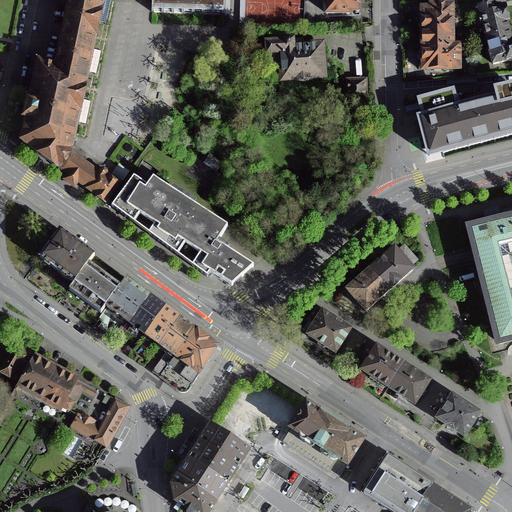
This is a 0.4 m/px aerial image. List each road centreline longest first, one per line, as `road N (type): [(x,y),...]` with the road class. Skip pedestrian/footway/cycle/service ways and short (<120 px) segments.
road 1 (residential): [(245,336),(509,511)]
road 2 (primary): [(0,161),(245,336)]
road 3 (residential): [(0,279),(139,390),(151,439)]
road 4 (primary): [(245,336),(261,311),(401,196)]
road 5 (residential): [(401,196),(391,174),(387,0)]
road 6 (residential): [(245,336),(202,405),(151,439)]
road 7 (residential): [(0,138),(30,0)]
